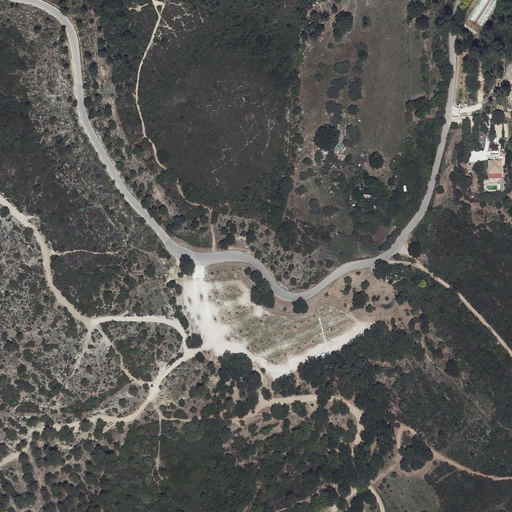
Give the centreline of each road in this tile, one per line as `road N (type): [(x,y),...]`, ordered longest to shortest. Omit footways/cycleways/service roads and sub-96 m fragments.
road 1 (tertiary): [(458,0),(445,115),(420,208),(389,252),(291,295),(249,259),(185,255),(129,195),(88,121),(72,27),(35,0)]
road 2 (track): [(0,199),(41,239),(49,280),(85,319),(165,322),(179,327),(190,351),(213,343)]
road 3 (track): [(0,465),(25,448),(31,431),(130,418),(190,351)]
road 4 (track): [(437,511),(439,501),(396,450),(405,426),(470,470),(511,477)]
road 5 (track): [(252,363),(266,401),(337,397),(351,405),(360,417),(357,471)]
road 6 (track): [(511,353),(458,293),(422,267),(378,259)]
